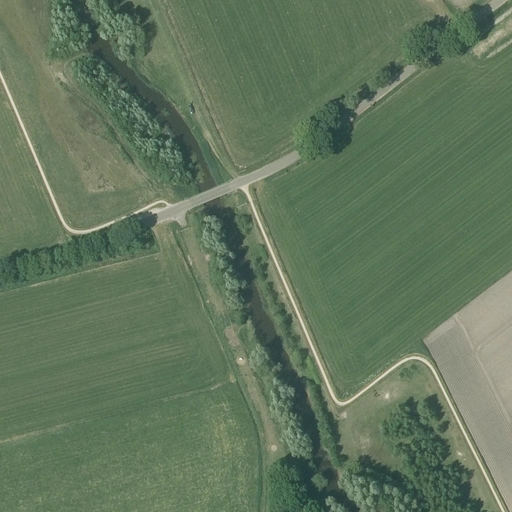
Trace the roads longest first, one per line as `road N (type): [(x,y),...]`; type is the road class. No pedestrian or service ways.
road 1 (unclassified): [(0,271),(98,241),(288,161),(502,0)]
road 2 (track): [(84,56),(86,91),(109,123),(179,186),(170,212)]
road 3 (track): [(241,182),(217,157),(160,26)]
road 4 (track): [(160,26),(46,72)]
